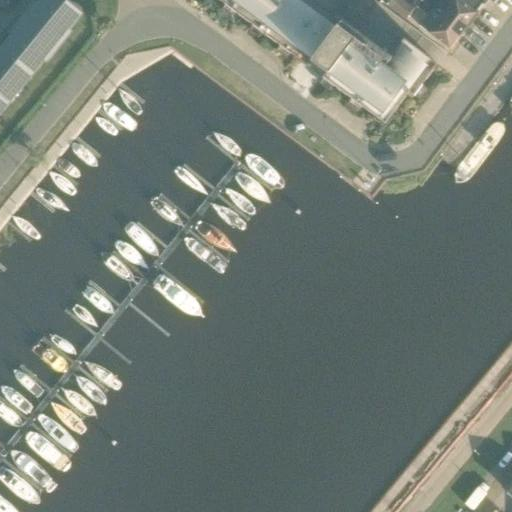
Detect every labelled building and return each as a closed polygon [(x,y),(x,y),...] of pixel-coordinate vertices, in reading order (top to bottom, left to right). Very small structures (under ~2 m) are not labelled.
[(390,57),(384,52),(314,0),(217,0),(307,67),(311,62),(325,73),(322,78),(385,125),(408,94),(413,97),(437,64),(403,39),(390,57)] [(414,9),(402,0),(390,0),(387,5),(406,19),(414,9)] [(460,37),(463,32),(421,0),(417,0),(413,5),(428,16),(420,27),(449,49),(459,36),(460,37)] [(421,0),(463,32),(467,27),(466,27),(475,14),(457,0),(440,0),(439,2),(436,0),(421,0)] [(459,0),(476,13),(485,0),(459,0)] [(0,63),(0,131),(84,30),(50,2),(0,63)] [(113,325),(101,339),(147,376),(158,362),(113,325)]
